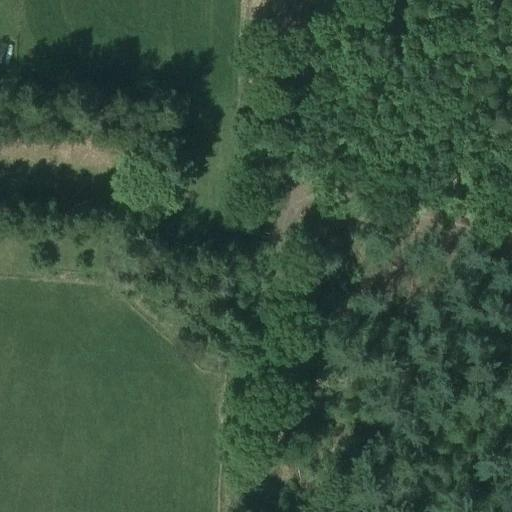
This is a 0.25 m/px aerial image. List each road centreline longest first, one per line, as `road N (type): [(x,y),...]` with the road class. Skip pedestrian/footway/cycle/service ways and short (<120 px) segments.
road 1 (track): [(268,511),(285,185)]
road 2 (track): [(285,185),(511,240)]
road 3 (track): [(285,185),(295,0)]
